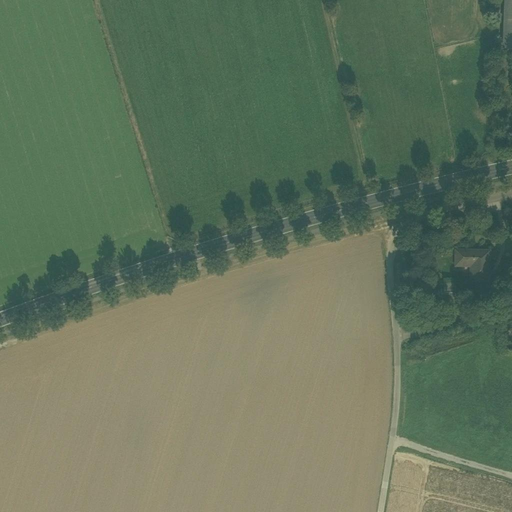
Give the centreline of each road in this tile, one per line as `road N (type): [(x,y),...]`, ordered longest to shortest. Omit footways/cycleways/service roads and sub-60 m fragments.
road 1 (tertiary): [(511,168),(189,254),(0,320)]
road 2 (unclassified): [(380,511),(397,398),(385,253),(395,232),(417,217),(511,194)]
